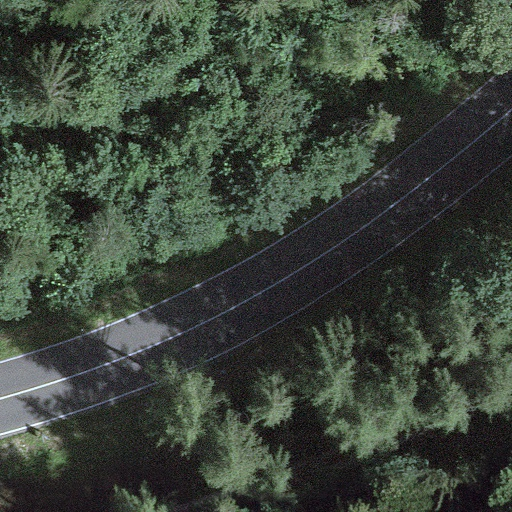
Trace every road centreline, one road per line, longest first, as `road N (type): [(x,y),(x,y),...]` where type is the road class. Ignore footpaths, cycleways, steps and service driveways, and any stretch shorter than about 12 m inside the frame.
road 1 (primary): [(0,403),(142,363),(292,283),(511,109)]
road 2 (track): [(195,511),(511,375)]
